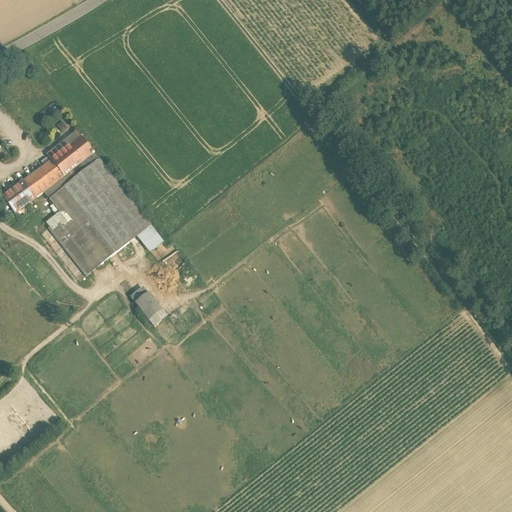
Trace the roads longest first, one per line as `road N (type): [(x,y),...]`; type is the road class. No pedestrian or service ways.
road 1 (track): [(511,360),(220,0)]
road 2 (track): [(0,389),(115,293)]
